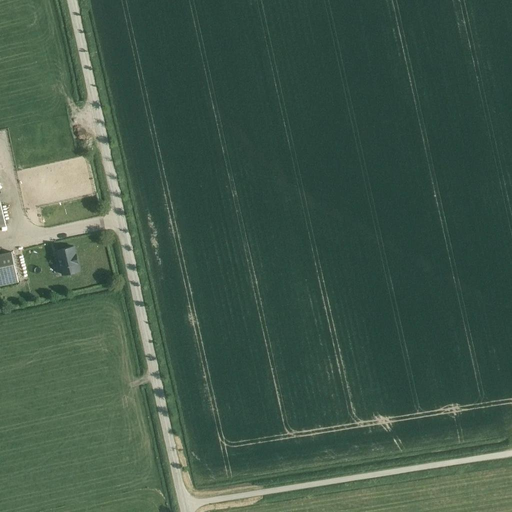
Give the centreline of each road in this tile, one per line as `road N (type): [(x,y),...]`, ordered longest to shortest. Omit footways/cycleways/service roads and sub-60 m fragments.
road 1 (unclassified): [(191,501),(82,0)]
road 2 (unclassified): [(191,501),(511,452)]
